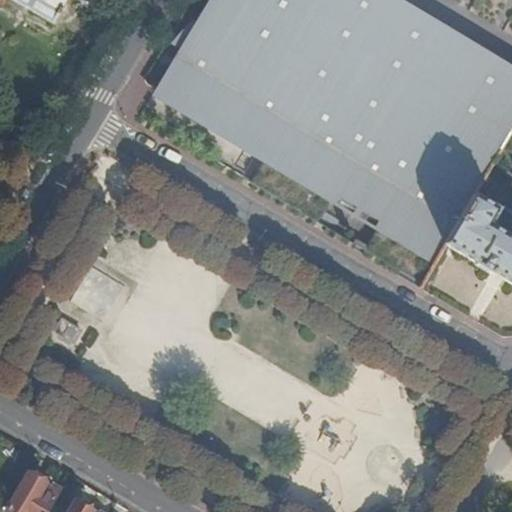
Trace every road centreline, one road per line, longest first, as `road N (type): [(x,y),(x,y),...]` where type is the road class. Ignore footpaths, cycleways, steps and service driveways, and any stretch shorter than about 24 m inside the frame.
road 1 (residential): [(511,366),(88,123)]
road 2 (residential): [(0,407),(171,511)]
road 3 (residential): [(0,269),(88,123)]
road 4 (unknown): [(442,511),(505,367)]
road 5 (residential): [(88,123),(160,0)]
